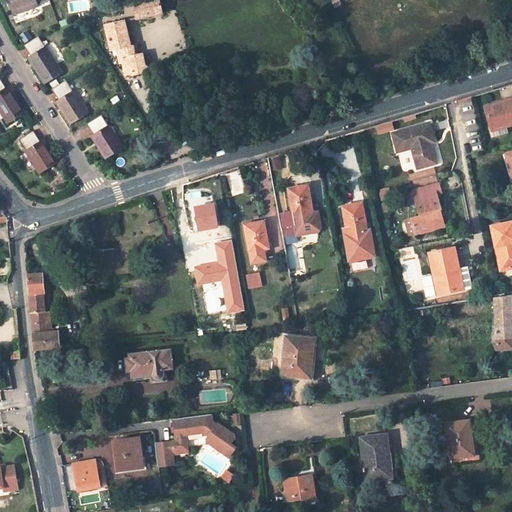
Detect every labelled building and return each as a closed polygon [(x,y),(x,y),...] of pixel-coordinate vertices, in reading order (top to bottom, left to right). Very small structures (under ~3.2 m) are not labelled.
[(48,1),(47,0),(5,0),(11,16),(37,6),(36,5),(48,1)] [(161,14),(157,0),(151,0),(146,1),(132,4),(136,19),(161,14)] [(129,47),(124,22),(104,26),(110,50),(115,49),(118,63),(120,63),(123,76),(130,75),(130,76),(145,73),(146,71),(146,69),(146,68),(144,66),(142,55),(135,56),(133,46),(129,47)] [(43,47),(37,37),(23,46),(29,56),(26,58),(29,62),(43,84),(61,73),(44,46),(43,47)] [(4,88),(0,81),(0,112),(7,124),(24,112),(7,86),(4,88)] [(71,92),(64,81),(50,90),(57,100),(54,102),(57,106),(69,125),(87,113),(72,91),(71,92)] [(511,98),(486,107),(493,131),(507,126),(511,124),(511,98)] [(106,125),(100,116),(86,125),(92,134),(89,136),(104,160),(122,148),(107,125),(106,125)] [(429,123),(393,133),(398,152),(413,148),(419,168),(437,163),(431,143),(435,142),(429,123)] [(507,126),(493,131),(495,137),(509,133),(507,126)] [(39,141),(32,131),(18,140),(25,150),(24,150),(39,174),(56,162),(41,139),(39,141)] [(440,183),(412,191),(420,216),(405,220),(409,236),(446,225),(441,209),(443,209),(439,194),(443,193),(440,183)] [(189,198),(185,184),(171,189),(174,203),(189,198)] [(313,212),(307,185),(288,189),(293,213),(278,216),(283,238),(319,231),(321,227),(318,211),(313,212)] [(344,206),(348,232),(345,233),(349,258),(373,254),(369,229),(367,230),(362,202),(344,206)] [(215,204),(196,208),(200,230),(219,226),(215,204)] [(4,212),(0,212),(0,222),(8,221),(8,218),(4,212)] [(265,221),(245,225),(253,263),(267,260),(264,249),(270,248),(265,221)] [(511,221),(492,226),(501,271),(511,268),(511,221)] [(10,243),(0,244),(1,252),(11,250),(10,243)] [(430,253),(439,294),(464,290),(455,248),(430,253)] [(35,349),(60,347),(59,330),(52,331),(48,331),(46,313),(45,303),(51,303),(49,288),(45,288),(43,273),(28,274),(35,349)] [(246,275),(249,289),(263,287),(260,273),(246,275)] [(511,294),(495,297),(497,343),(497,349),(511,348),(511,294)] [(286,336),(283,375),(311,378),(315,339),(286,336)] [(131,372),(132,378),(151,375),(152,377),(153,379),(155,379),(157,380),(159,380),(160,379),(162,378),(163,376),(164,373),(164,369),(173,368),(171,350),(129,355),(130,358),(126,358),(128,372),(131,372)] [(19,351),(11,352),(12,359),(20,358),(19,351)] [(14,375),(23,374),(22,359),(13,360),(14,375)] [(25,399),(16,400),(17,408),(26,407),(25,399)] [(156,443),(159,466),(174,464),(172,448),(187,446),(186,434),(204,432),(205,430),(210,434),(207,438),(207,442),(229,457),(236,448),(230,444),(235,438),(235,435),(218,423),(217,425),(211,421),(213,419),(212,414),(174,419),(174,425),(176,424),(177,429),(175,429),(176,441),(156,443)] [(470,420),(446,423),(451,459),(475,456),(470,420)] [(387,434),(361,438),(367,480),(393,477),(391,468),(393,468),(391,454),(390,455),(387,434)] [(140,437),(114,441),(118,470),(144,467),(140,437)] [(95,459),(73,463),(75,472),(76,471),(78,478),(76,479),(78,490),(100,486),(95,459)] [(18,485),(14,466),(0,468),(0,488),(4,487),(18,485)] [(313,475),(285,480),(288,501),(316,496),(313,475)]
